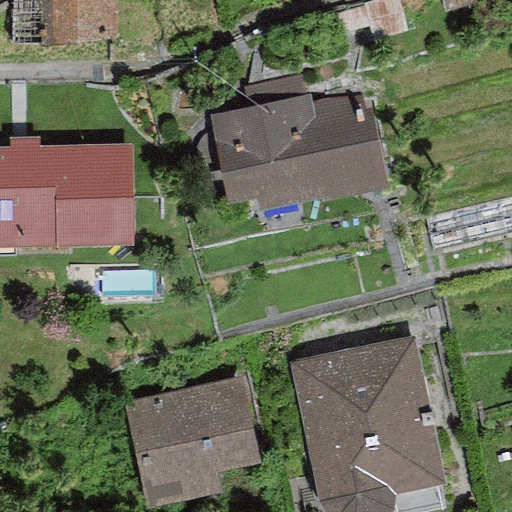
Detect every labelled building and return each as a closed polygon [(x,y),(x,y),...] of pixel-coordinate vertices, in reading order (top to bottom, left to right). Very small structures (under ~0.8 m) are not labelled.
[(120,46),(118,0),(8,0),(9,53),(120,46)] [(243,91),(248,112),(308,98),(303,76),(243,91)] [(248,112),(208,121),(228,209),(257,202),(260,217),(323,203),(324,206),(384,192),(366,115),(351,118),(347,100),(310,108),(308,98),(248,112)] [(0,253),(131,251),(129,145),(0,150),(0,253)] [(418,340),(291,367),(319,511),(393,511),(394,502),(445,491),(418,340)] [(260,470),(242,382),(125,406),(146,511),(149,511),(218,498),(214,479),(260,470)]
